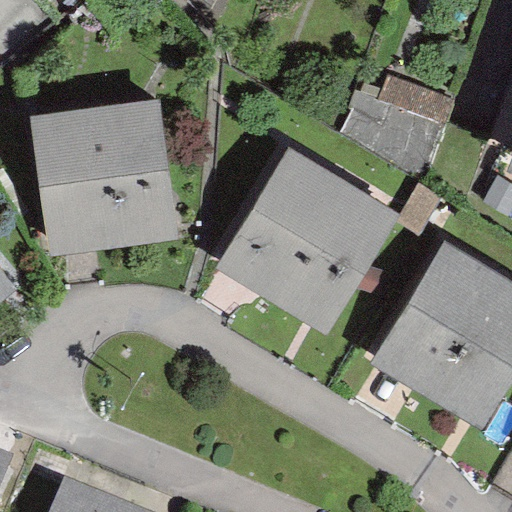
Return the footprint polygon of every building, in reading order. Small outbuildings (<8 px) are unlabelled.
[(511,85),(493,131),(511,139),(511,85)] [(419,180),(422,182),(444,124),(353,86),(346,106),(349,109),(338,132),(419,180)] [(54,237),(167,221),(150,100),(37,115),(54,237)] [(322,314),(387,207),(291,150),(225,255),(322,314)] [(439,193),(422,182),(419,180),(394,226),(414,237),(439,193)] [(478,409),(511,351),(511,283),(444,243),(380,351),(478,409)] [(111,511),(68,494),(60,511),(111,511)]
